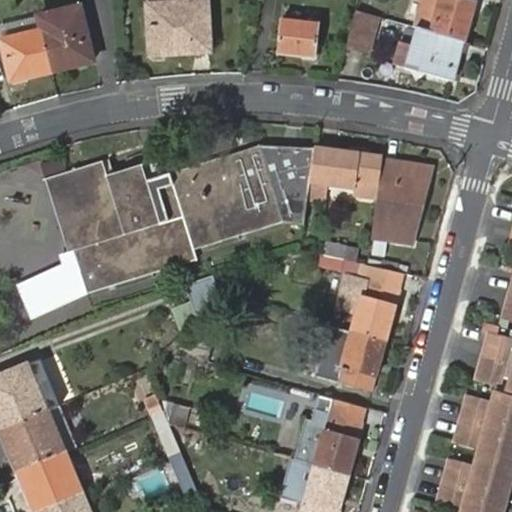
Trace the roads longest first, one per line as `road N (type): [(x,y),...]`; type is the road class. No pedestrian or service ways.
road 1 (residential): [(488,135),(337,103),(173,99),(0,140)]
road 2 (residential): [(383,511),(488,135)]
